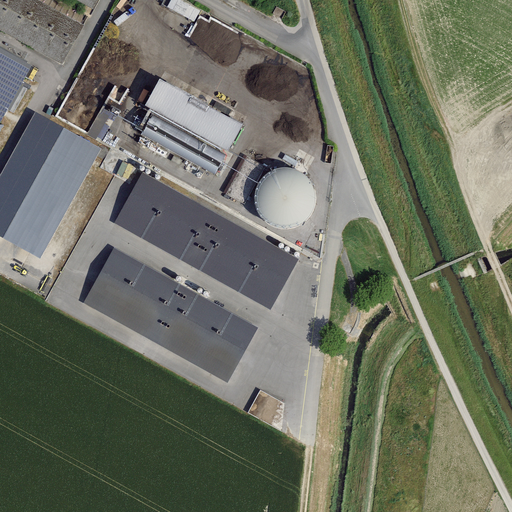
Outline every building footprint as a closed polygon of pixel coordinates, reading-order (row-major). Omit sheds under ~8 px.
[(0,0),(0,28),(59,61),(79,24),(34,0),(74,0),(87,7),(90,0),(0,0)] [(182,0),(168,0),(165,6),(196,20),(201,9),(182,0)] [(0,124),(31,69),(0,51),(0,124)] [(228,155),(242,129),(157,82),(143,108),(228,155)] [(104,141),(119,111),(104,104),(89,133),(104,141)] [(36,114),(0,179),(0,237),(40,260),(101,150),(36,114)] [(117,174),(130,179),(135,165),(123,160),(117,174)] [(243,160),(227,193),(240,199),(252,199),(252,211),(281,225),(306,226),(315,206),(308,203),(310,177),(289,167),(272,166),(271,172),(269,172),(244,160),(243,160)] [(142,174),(114,224),(270,310),(298,260),(142,174)] [(115,249),(84,304),(226,384),(257,329),(115,249)] [(284,403),(260,391),(249,412),(282,430),(284,403)]
